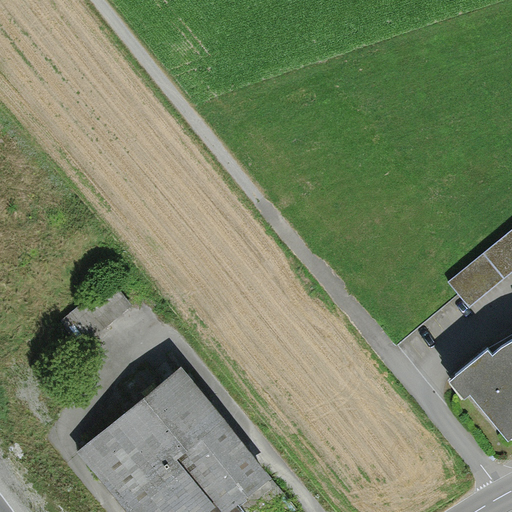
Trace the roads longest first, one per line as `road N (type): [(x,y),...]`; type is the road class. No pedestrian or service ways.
road 1 (track): [(257,199),(96,0)]
road 2 (unknown): [(423,398),(511,308)]
